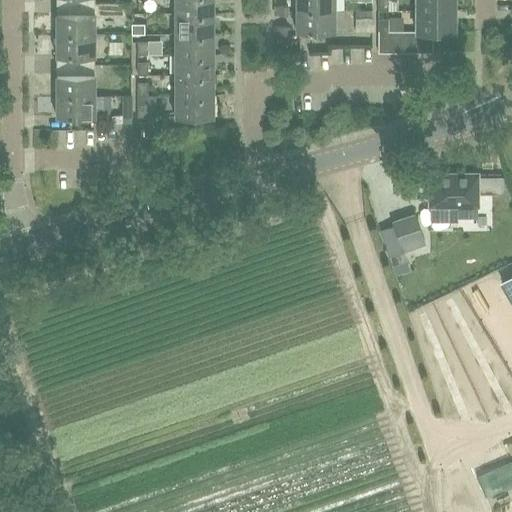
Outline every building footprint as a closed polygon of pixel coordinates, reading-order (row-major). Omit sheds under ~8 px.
[(173,0),(174,14),(213,13),(213,0),(173,0)] [(295,0),(295,11),(334,11),(334,0),(295,0)] [(388,10),(387,0),(377,0),(377,10),(388,10)] [(454,11),(453,0),(415,0),(415,11),(454,11)] [(56,36),(94,35),(94,4),(78,5),(78,14),(56,14),(56,36)] [(288,15),(288,6),(273,6),(273,15),(288,15)] [(372,32),(372,10),(355,10),(354,32),(372,32)] [(334,11),(295,11),(295,32),(334,32),(334,11)] [(454,32),(454,11),(415,11),(415,32),(421,32),(432,32),(454,32)] [(174,34),(213,34),(213,13),(174,14),(174,34)] [(377,32),(388,32),(389,32),(389,19),(377,19),(377,32)] [(144,35),(144,25),(131,24),(131,35),(144,35)] [(288,36),(288,27),(273,27),(273,36),(288,36)] [(377,53),(388,53),(388,32),(377,32),(377,53)] [(388,53),(399,53),(399,32),(389,32),(388,32),(388,53)] [(399,53),(410,53),(410,32),(399,32),(399,53)] [(410,53),(421,53),(421,32),(415,32),(410,32),(410,53)] [(421,32),(421,53),(432,53),(432,32),(421,32)] [(174,55),(213,54),(213,34),(174,34),(174,55)] [(78,66),(94,66),(94,35),(56,36),(56,56),(78,56),(78,66)] [(147,55),(147,42),(137,42),(137,55),(147,55)] [(174,75),(213,74),(213,54),(174,55),(174,75)] [(147,75),(147,62),(137,62),(137,75),(147,75)] [(99,64),(100,90),(119,89),(118,63),(99,64)] [(56,97),(94,96),(94,66),(78,66),(78,75),(56,75),(56,97)] [(174,95),(213,95),(213,74),(174,75),(174,95)] [(136,96),(147,96),(147,83),(137,83),(136,96)] [(213,95),(174,95),(174,116),(213,116),(213,95)] [(94,96),(56,97),(56,118),(95,117),(94,96)] [(147,96),(136,96),(136,117),(147,117),(147,96)] [(429,205),(429,206),(430,206),(430,205),(457,205),(457,217),(477,217),(477,206),(478,206),(478,205),(477,205),(477,194),(503,194),(503,177),(477,177),(477,174),(478,174),(478,173),(477,173),(460,173),(447,173),(430,173),(429,173),(429,174),(429,205)] [(416,217),(393,225),(393,226),(402,252),(389,256),(392,266),(407,261),(405,252),(425,245),(416,217)] [(511,302),(511,273),(499,281),(511,302)]
